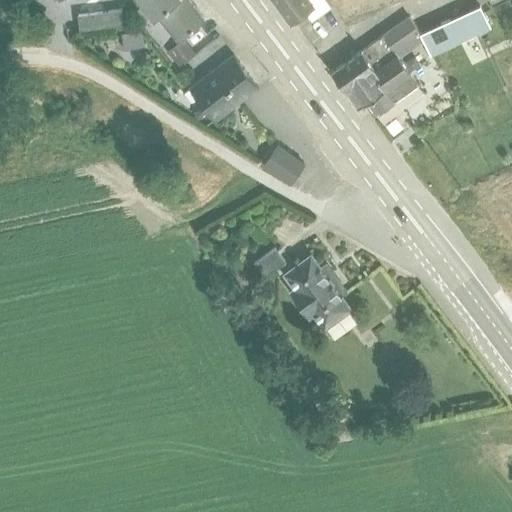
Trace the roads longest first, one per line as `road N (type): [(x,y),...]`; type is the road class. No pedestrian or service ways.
road 1 (unclassified): [(452,273),(393,257),(102,82),(37,57),(0,60)]
road 2 (secondary): [(452,273),(242,0)]
